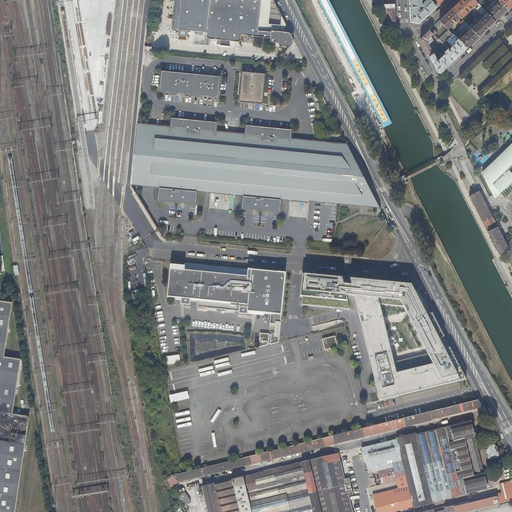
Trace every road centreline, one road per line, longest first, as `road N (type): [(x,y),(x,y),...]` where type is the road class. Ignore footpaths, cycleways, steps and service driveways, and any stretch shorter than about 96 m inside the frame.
road 1 (secondary): [(379,189),(511,453)]
road 2 (secondary): [(501,409),(379,189)]
road 3 (secondary): [(284,0),(379,189)]
road 4 (residential): [(511,13),(436,84),(410,39)]
